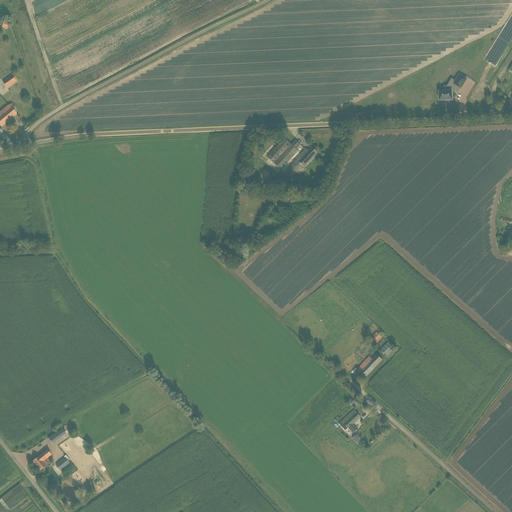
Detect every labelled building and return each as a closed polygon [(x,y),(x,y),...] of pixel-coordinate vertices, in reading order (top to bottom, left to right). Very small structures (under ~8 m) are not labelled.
[(7,88),(16,82),(12,75),(2,82),(7,88)] [(467,79),(459,75),(454,84),(453,86),(445,87),(445,92),(439,92),(439,93),(438,93),(438,96),(439,96),(439,101),(452,101),(452,100),(452,92),(452,90),(453,90),(458,93),(460,88),(461,89),(467,79)] [(0,117),(0,125),(1,127),(16,114),(9,105),(0,113),(0,117),(0,118),(0,117)] [(296,150),(292,145),(285,139),(267,157),(281,170),(298,151),(296,150)] [(292,145),(296,150),(300,145),(296,141),(292,145)] [(318,153),(312,148),(309,152),(306,149),(293,163),(294,163),(285,174),(291,180),(301,170),(302,170),(318,153)] [(382,338),(377,333),(369,341),(374,346),(382,338)] [(395,347),(389,342),(381,350),(387,356),(395,347)] [(363,380),(382,360),(377,355),(373,359),(370,356),(358,369),(358,370),(355,373),(363,380)] [(358,429),(353,424),(361,417),(354,410),(342,422),(340,424),(346,431),(348,429),(353,434),(358,429)] [(47,438),(51,443),(65,433),(61,427),(47,438)] [(356,434),(352,437),(356,443),(361,440),(356,434)] [(32,462),(40,471),(46,466),(42,462),(51,455),(47,450),(32,462)] [(69,463),(65,458),(56,466),(60,471),(69,463)] [(40,511),(31,498),(27,500),(29,503),(27,505),(28,507),(20,511),(40,511)]
